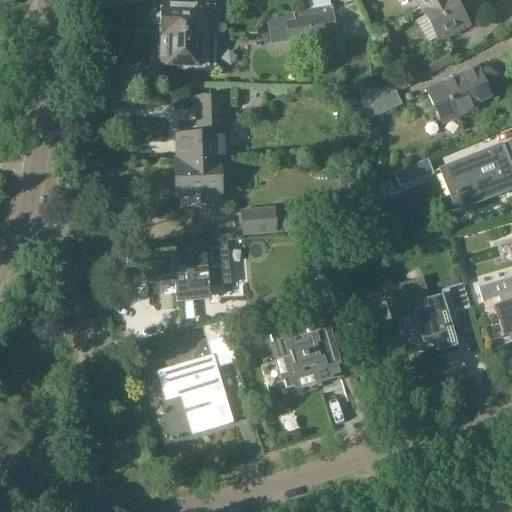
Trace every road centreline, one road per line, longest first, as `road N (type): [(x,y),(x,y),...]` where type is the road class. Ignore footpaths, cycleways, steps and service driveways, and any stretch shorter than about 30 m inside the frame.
road 1 (residential): [(152,511),(511,413)]
road 2 (residential): [(0,263),(39,137),(46,0)]
road 3 (residential): [(0,461),(99,506),(150,511)]
